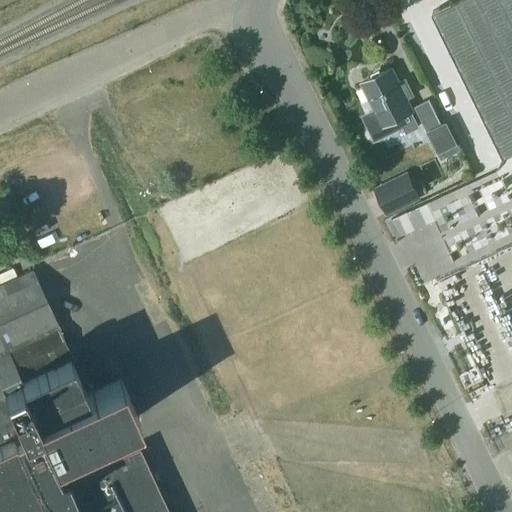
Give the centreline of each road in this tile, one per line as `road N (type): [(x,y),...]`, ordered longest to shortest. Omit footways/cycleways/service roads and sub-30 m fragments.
road 1 (unclassified): [(501,511),(253,12)]
road 2 (unclassified): [(0,111),(199,16),(253,12)]
